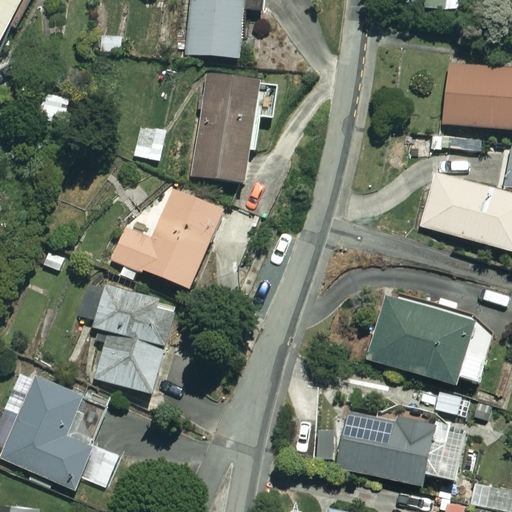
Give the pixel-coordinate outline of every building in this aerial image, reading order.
[(0,0),(0,51),(28,0),(0,0)] [(266,0),(193,0),(188,57),(241,62),(246,12),(265,14),(266,0)] [(446,0),(414,0),(413,10),(446,13),(446,0)] [(511,73),(450,68),(445,128),(511,133),(511,73)] [(260,86),(208,78),(193,179),(245,187),(260,86)] [(169,129),(144,123),(136,159),(161,165),(169,129)] [(511,198),(437,177),(422,229),(511,255),(511,198)] [(224,214),(173,193),(153,243),(125,231),(113,262),(192,294),(224,214)] [(183,313),(89,282),(78,317),(96,323),(93,333),(110,339),(96,380),(155,399),(183,313)] [(495,334),(389,300),(369,363),(454,390),(457,379),(479,386),(495,334)] [(87,401),(22,372),(0,422),(0,446),(8,450),(3,461),(77,494),(83,479),(108,491),(122,460),(71,437),(87,401)] [(466,440),(348,416),(337,472),(424,490),(426,479),(457,485),(466,440)] [(511,460),(496,461),(496,484),(511,484),(511,460)] [(511,511),(511,494),(477,489),(474,509),(497,511),(511,511)]
